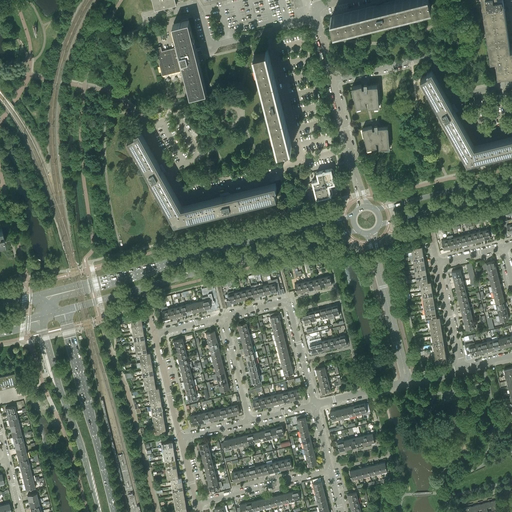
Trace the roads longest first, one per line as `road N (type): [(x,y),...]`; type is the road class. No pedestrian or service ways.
road 1 (secondary): [(353,215),(44,293)]
road 2 (secondary): [(59,311),(357,229)]
road 3 (residential): [(138,115),(184,196),(269,176),(300,159)]
road 4 (secondary): [(113,511),(59,311)]
road 5 (residential): [(332,81),(429,59),(454,97),(511,82)]
road 6 (secondary): [(40,316),(98,511)]
road 7 (residential): [(314,405),(286,300),(222,316)]
road 8 (secondary): [(511,175),(375,209)]
road 9 (residential): [(196,504),(329,470)]
road 10 (secondary): [(379,224),(511,191)]
road 11 (residential): [(300,159),(269,31)]
